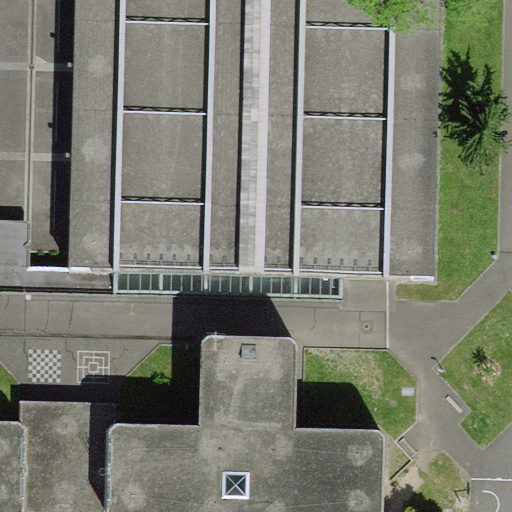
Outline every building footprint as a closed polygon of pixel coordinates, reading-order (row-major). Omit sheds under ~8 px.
[(80,0),(72,273),(435,281),(439,0),(80,0)] [(0,335),(72,337),(72,273),(33,274),(35,228),(0,227),(0,335)] [(304,357),(208,355),(207,444),(117,442),(115,511),(391,511),(393,447),(302,446),(304,357)] [(115,511),(117,442),(116,410),(23,409),(23,428),(21,511),(115,511)] [(0,511),(21,511),(23,428),(0,427),(0,511)]
